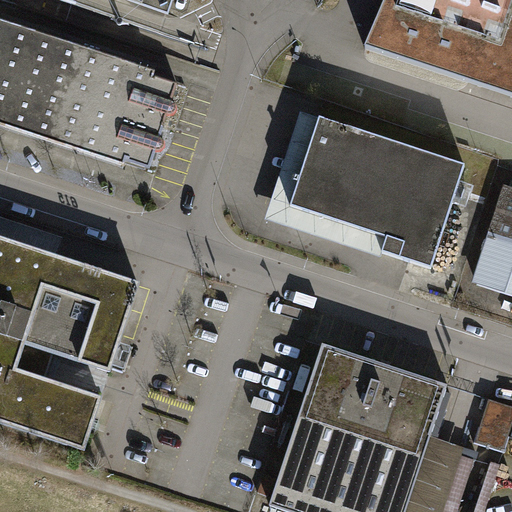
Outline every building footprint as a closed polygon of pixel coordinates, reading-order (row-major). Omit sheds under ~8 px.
[(63,0),(196,44),(202,27),(167,15),(171,0),(63,0)] [(511,0),(390,0),(374,48),(511,95),(511,0)] [(140,73),(0,27),(0,130),(111,167),(123,172),(125,164),(150,172),(155,159),(159,156),(161,152),(159,147),(167,123),(171,119),(172,116),(171,111),(177,92),(150,84),(153,77),(140,73)] [(465,166),(300,113),(265,221),(381,258),(382,254),(431,270),(465,166)] [(511,188),(509,187),(476,285),(511,296),(511,188)] [(0,429),(84,456),(99,410),(14,382),(24,351),(110,378),(138,291),(54,264),(60,247),(0,227),(0,429)] [(273,510),(277,511),(411,511),(433,445),(451,391),(324,351),(273,510)] [(477,447),(505,456),(511,434),(511,411),(490,405),(477,447)] [(433,445),(411,511),(446,511),(461,466),(464,455),(450,451),(433,445)] [(493,461),(475,511),(488,511),(504,464),(493,461)] [(446,511),(459,511),(473,470),(461,466),(446,511)]
